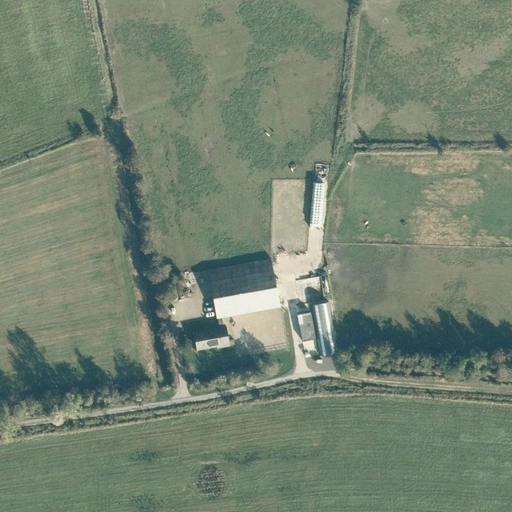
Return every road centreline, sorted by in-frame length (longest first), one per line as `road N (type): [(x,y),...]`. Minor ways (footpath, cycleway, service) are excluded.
road 1 (unclassified): [(312,374),(152,408),(0,427)]
road 2 (track): [(511,391),(312,374)]
